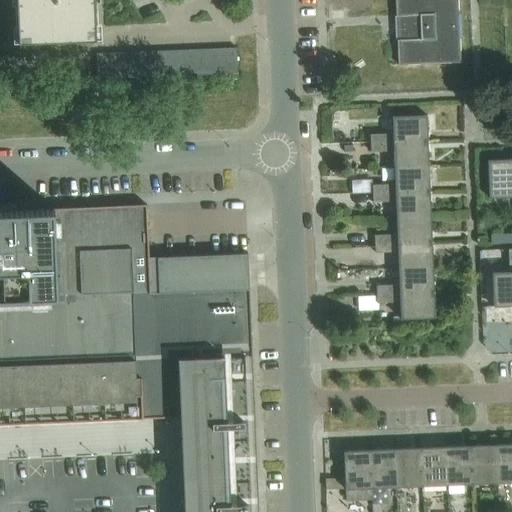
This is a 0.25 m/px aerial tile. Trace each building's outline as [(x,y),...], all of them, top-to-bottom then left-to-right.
[(17,0),(19,44),(95,41),(93,0),(17,0)] [(394,0),(395,18),(394,18),(395,42),(397,42),(398,67),(423,66),(423,64),(435,63),(435,65),(461,64),(460,38),(458,38),(457,15),(459,15),(457,0),(394,0)] [(215,76),(226,76),(225,49),(214,50),(215,76)] [(236,49),(225,49),(226,76),(237,75),(236,49)] [(191,77),(203,77),(202,50),(190,51),(191,77)] [(203,77),(215,76),(214,50),(202,50),(203,77)] [(156,79),(168,78),(167,51),(155,52),(156,79)] [(168,78),(180,78),(179,51),(167,51),(168,78)] [(180,78),(191,77),(190,51),(179,51),(180,78)] [(133,80),(145,79),(143,52),(132,53),(133,80)] [(156,79),(155,52),(143,52),(145,79),(156,79)] [(110,81),(121,80),(120,53),(109,54),(110,81)] [(133,80),(132,53),(120,53),(121,80),(133,80)] [(97,54),(97,64),(98,81),(110,81),(109,54),(97,54)] [(371,136),(372,144),(428,142),(427,116),(393,118),(394,135),(371,136)] [(395,153),(396,168),(429,167),(428,142),(372,144),(372,154),(395,153)] [(511,198),(511,160),(488,162),(490,200),(511,198)] [(373,186),(373,194),(430,192),(429,167),(396,168),(396,185),(373,186)] [(397,202),(398,219),(432,217),(430,192),(373,194),(374,203),(397,202)] [(0,211),(0,298),(58,296),(151,292),(150,258),(147,205),(0,211)] [(375,237),(375,245),(433,242),(432,217),(398,219),(398,236),(375,237)] [(492,245),(511,243),(511,234),(491,235),(492,245)] [(399,253),(400,269),(434,268),(433,242),(375,245),(376,254),(399,253)] [(511,307),(511,250),(508,251),(509,273),(493,274),(494,308),(511,307)] [(399,253),(376,254),(377,270),(400,269),(399,253)] [(151,292),(58,296),(0,298),(0,425),(181,418),(179,359),(253,356),(249,254),(150,258),(151,292)] [(338,262),(337,269),(351,270),(351,262),(338,262)] [(377,287),(378,295),(435,293),(434,268),(400,269),(401,286),(377,287)] [(435,293),(378,295),(378,304),(401,304),(402,321),(436,319),(435,293)] [(179,359),(181,418),(185,511),(259,511),(253,356),(179,359)] [(511,446),(495,447),(497,484),(511,482),(511,446)] [(497,484),(495,447),(470,448),(472,485),(497,484)] [(470,448),(445,449),(446,486),(472,485),(470,448)] [(446,486),(445,449),(420,450),(421,487),(446,486)] [(420,450),(394,451),(396,488),(421,487),(420,450)] [(394,451),(369,452),(371,489),(396,488),(394,451)] [(371,489),(369,452),(344,453),(345,490),(371,489)] [(345,489),(345,479),(326,479),(327,489),(345,489)]
